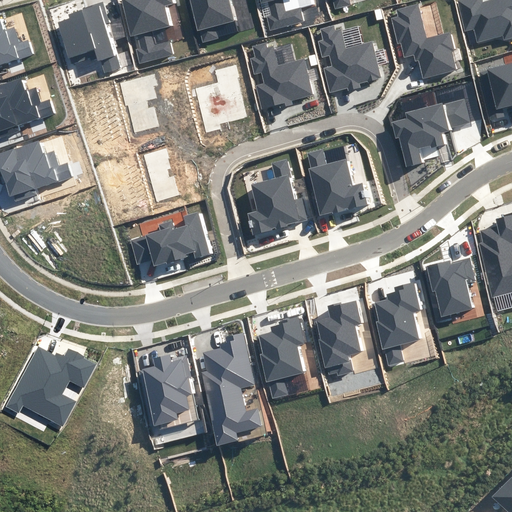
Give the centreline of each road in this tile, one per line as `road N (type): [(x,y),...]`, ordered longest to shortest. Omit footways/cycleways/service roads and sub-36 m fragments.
road 1 (residential): [(241,287),(215,181),(227,157),(246,147),(347,119),(364,122),(387,142),(419,227)]
road 2 (residential): [(0,250),(46,294),(97,312),(144,310),(241,287)]
road 3 (residential): [(241,287),(419,227)]
